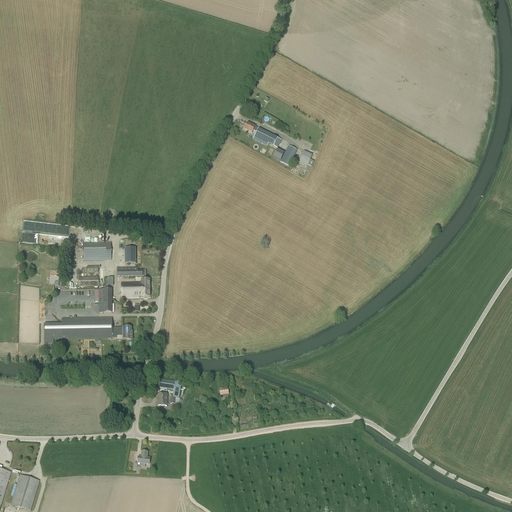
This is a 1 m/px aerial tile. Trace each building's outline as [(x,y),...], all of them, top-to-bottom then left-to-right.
[(277,149),(281,141),(259,129),(247,123),(244,129),(252,133),(253,131),(256,133),(254,137),(277,149)] [(297,150),(288,146),(280,163),(288,167),(297,150)] [(277,149),(273,158),(280,162),(284,153),(277,149)] [(303,151),(298,163),(307,167),(308,166),(311,167),(314,162),(310,160),(312,155),(303,151)] [(110,244),(83,244),(83,260),(111,260),(110,244)] [(135,248),(124,248),(124,264),(136,263),(135,248)] [(142,271),(138,271),(138,267),(117,268),(117,277),(142,276),(142,271)] [(98,277),(78,278),(79,287),(98,286),(98,277)] [(113,286),(113,278),(105,278),(105,286),(113,286)] [(141,282),(121,283),(122,298),(141,298),(150,298),(149,279),(141,280),(141,282)] [(99,290),(99,300),(112,300),(112,290),(99,290)] [(112,300),(99,300),(99,313),(112,313),(112,300)] [(62,325),(56,325),(44,325),(44,343),(53,343),(53,339),(117,338),(117,336),(122,336),(122,340),(133,340),(132,330),(132,327),(122,327),(122,331),(117,331),(117,328),(112,328),(112,318),(62,319),(62,325)] [(175,382),(159,379),(158,388),(174,390),(172,398),(170,398),(170,404),(179,404),(180,399),(179,398),(180,390),(181,382),(175,381),(175,382)] [(219,389),(220,396),(229,395),(228,388),(219,389)] [(158,393),(158,406),(166,406),(167,394),(158,393)] [(141,452),(141,458),(138,457),(137,463),(135,463),(134,468),(137,468),(140,468),(140,467),(145,468),(145,465),(149,465),(150,459),(147,458),(147,453),(141,452)] [(11,473),(0,469),(0,506),(0,507),(11,473)] [(11,506),(30,511),(39,481),(20,475),(11,506)]
